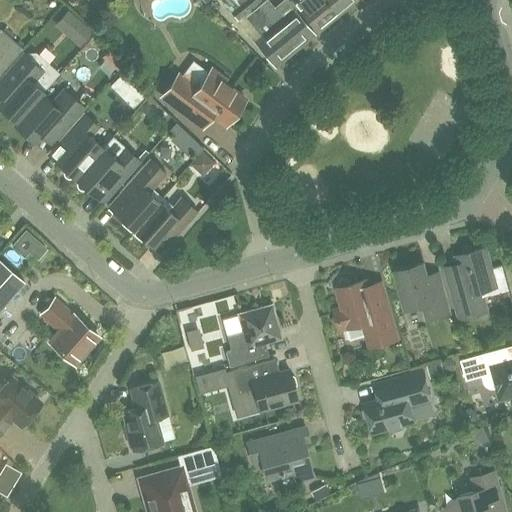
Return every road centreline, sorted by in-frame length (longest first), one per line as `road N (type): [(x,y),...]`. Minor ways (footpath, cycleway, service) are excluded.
road 1 (residential): [(269,266),(246,176),(260,138),(307,72),(396,0)]
road 2 (residential): [(20,502),(150,299)]
road 3 (residential): [(0,178),(130,294),(150,299)]
road 4 (residential): [(343,440),(295,259)]
road 5 (residential): [(295,259),(469,206)]
road 6 (residential): [(150,299),(269,266)]
